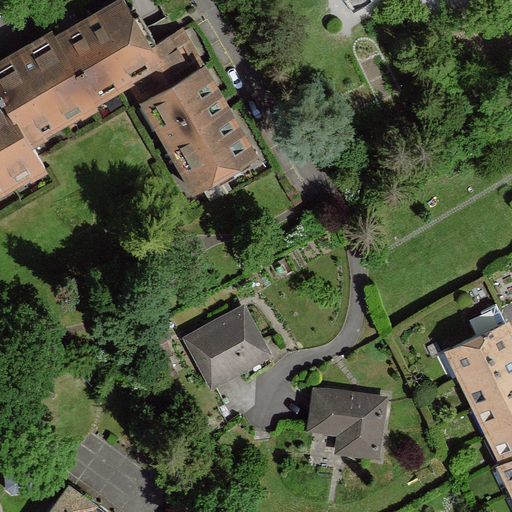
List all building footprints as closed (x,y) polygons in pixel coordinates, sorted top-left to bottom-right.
[(113,0),(56,34),(91,96),(132,74),(160,57),(153,46),(125,0),(113,0)] [(178,32),(153,46),(160,57),(132,74),(146,98),(198,68),(178,32)] [(0,89),(5,98),(33,145),(98,107),(91,96),(56,34),(0,66),(0,89)] [(205,64),(198,68),(146,98),(142,100),(194,190),(258,152),(232,109),(205,64)] [(0,100),(0,195),(46,169),(40,158),(33,145),(5,98),(0,100)] [(268,353),(245,308),(190,337),(213,383),(225,377),(242,368),(268,353)] [(478,334),(505,320),(499,309),(472,322),(478,334)] [(511,351),(511,334),(505,320),(478,334),(444,351),(458,379),(511,351)] [(511,351),(458,379),(471,407),(511,386),(511,351)] [(511,422),(511,386),(471,407),(469,408),(483,437),(511,422)] [(385,399),(316,390),(313,408),(312,427),(354,434),(353,451),(378,455),(385,399)] [(511,422),(483,437),(496,465),(511,457),(511,422)] [(511,492),(511,457),(496,465),(493,467),(507,495),(511,492)] [(218,488),(200,475),(193,486),(210,499),(218,488)] [(92,503),(70,487),(52,511),(97,511),(90,506),(92,503)]
